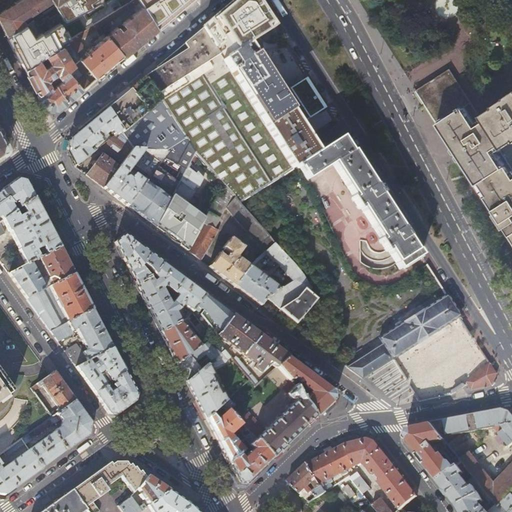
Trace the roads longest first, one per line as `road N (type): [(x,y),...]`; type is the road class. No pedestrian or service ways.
road 1 (residential): [(511,355),(474,313),(272,0)]
road 2 (primary): [(511,341),(328,0)]
road 3 (residential): [(71,214),(116,214),(363,398),(377,421)]
road 4 (primary): [(71,214),(213,495)]
road 5 (residential): [(213,0),(34,146)]
road 6 (residential): [(110,434),(0,277)]
road 7 (residential): [(377,421),(311,443),(238,511)]
road 8 (residential): [(511,394),(377,421)]
road 9 (residential): [(2,511),(110,434)]
